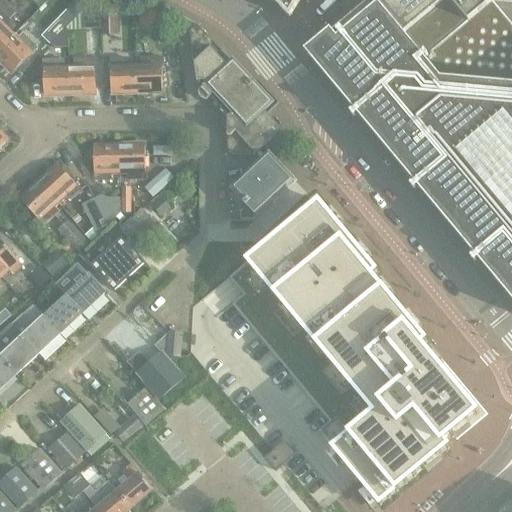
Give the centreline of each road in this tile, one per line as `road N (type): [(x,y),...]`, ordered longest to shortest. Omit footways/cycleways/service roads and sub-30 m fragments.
road 1 (unclassified): [(511,337),(312,91),(216,0)]
road 2 (residential): [(212,118),(67,120),(44,137)]
